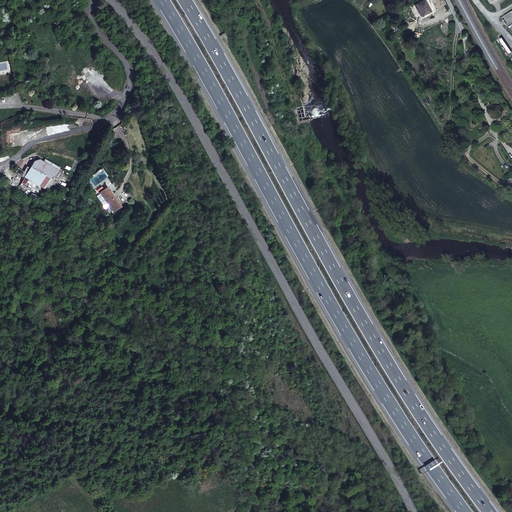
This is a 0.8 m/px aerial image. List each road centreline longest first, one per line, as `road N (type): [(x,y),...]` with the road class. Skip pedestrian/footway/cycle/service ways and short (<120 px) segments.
road 1 (motorway): [(489,511),(369,332),(184,0)]
road 2 (motorway): [(162,0),(361,356),(465,511)]
road 3 (secondary): [(111,0),(171,80),(412,511)]
road 4 (unclassified): [(93,0),(90,17),(130,71),(121,106),(103,122),(37,140),(0,166)]
road 5 (residential): [(448,0),(492,125)]
